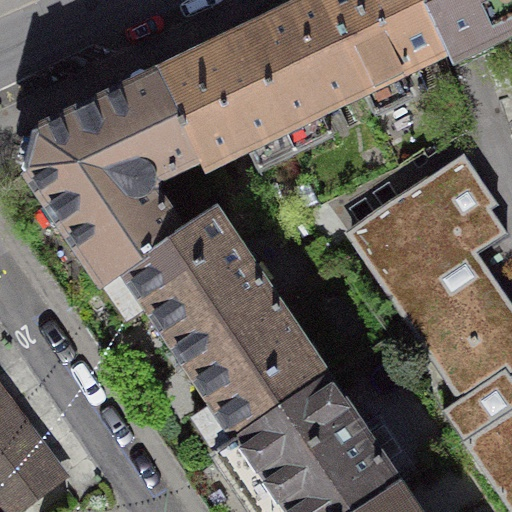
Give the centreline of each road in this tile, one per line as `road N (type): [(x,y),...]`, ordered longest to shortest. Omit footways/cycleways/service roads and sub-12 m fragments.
road 1 (residential): [(0,281),(153,511)]
road 2 (residential): [(131,0),(0,60)]
